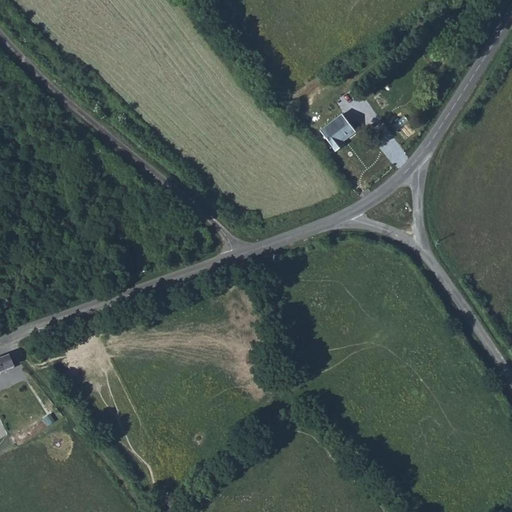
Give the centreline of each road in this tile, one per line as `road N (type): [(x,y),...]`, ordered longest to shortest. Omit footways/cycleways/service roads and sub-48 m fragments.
road 1 (unclassified): [(0,34),(66,103),(220,230),(236,257)]
road 2 (tertiary): [(0,343),(236,257)]
road 3 (tertiary): [(418,163),(511,16)]
road 4 (residential): [(511,375),(422,248)]
